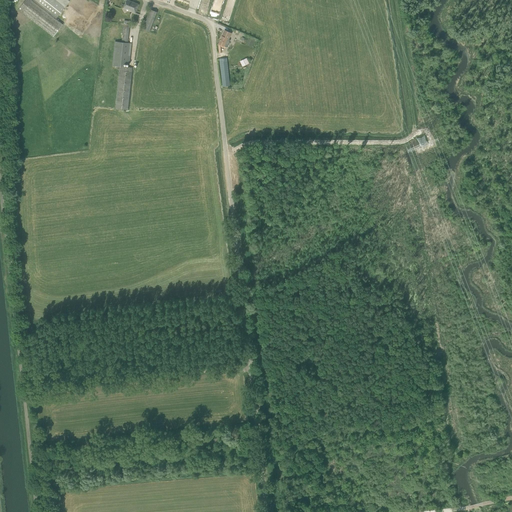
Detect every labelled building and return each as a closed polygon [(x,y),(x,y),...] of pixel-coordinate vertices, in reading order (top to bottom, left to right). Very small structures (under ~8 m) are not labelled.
[(26,0),(19,9),(20,10),(53,36),(62,24),(56,19),(57,18),(70,0),(26,0)] [(130,12),(135,14),(138,5),(126,0),(124,8),(130,11),(130,12)] [(150,9),(148,14),(142,29),(149,32),(155,17),(157,12),(150,9)] [(221,45),(227,47),(230,40),(229,39),(232,33),(228,32),(224,30),(218,44),(221,45)] [(124,67),(124,63),(129,64),(131,48),(132,43),(127,43),(128,41),(122,40),(122,42),(114,42),(112,66),(118,67),(120,67),(124,67)] [(224,56),(219,55),(221,71),(228,71),(227,59),(228,59),(227,54),(225,54),(226,56),(224,56)] [(246,58),(241,61),(243,66),(249,63),(246,58)] [(115,109),(128,110),(132,68),(124,67),(120,67),(115,109)]
